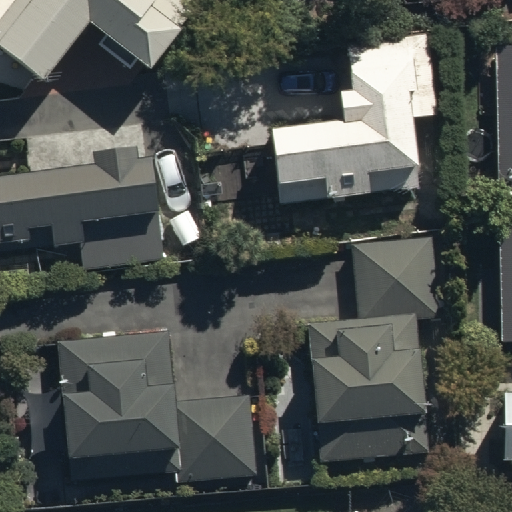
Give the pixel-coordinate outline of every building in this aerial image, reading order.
[(19,0),(0,24),(0,45),(39,77),(85,18),(107,36),(99,47),(124,68),(135,55),(143,62),(175,22),(148,0),(19,0)] [(337,99),(267,108),(277,192),(408,175),(404,146),(414,144),(409,106),(434,103),(427,44),(411,46),(408,18),(342,26),(347,66),(333,68),(337,99)] [(511,32),(494,33),(499,329),(511,328),(511,32)] [(92,143),(0,153),(0,240),(78,231),(81,258),(160,248),(147,137),(141,138),(139,123),(90,129),(92,143)] [(428,230),(347,235),(354,308),(308,311),(316,453),(425,447),(417,309),(433,308),(428,230)] [(166,321),(54,331),(67,471),(173,461),(174,472),(253,465),(246,385),(173,391),(166,321)] [(511,370),(498,370),(498,438),(508,438),(508,454),(511,453),(511,370)]
